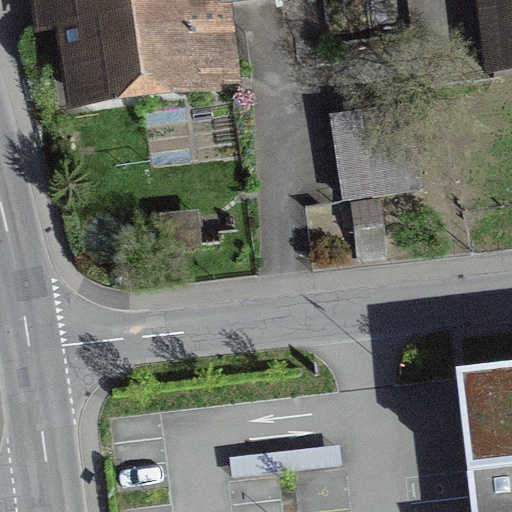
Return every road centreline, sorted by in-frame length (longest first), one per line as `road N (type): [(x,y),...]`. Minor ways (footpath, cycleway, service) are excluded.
road 1 (residential): [(28,349),(511,295)]
road 2 (secondary): [(28,349),(52,511)]
road 3 (secondary): [(0,198),(28,349)]
